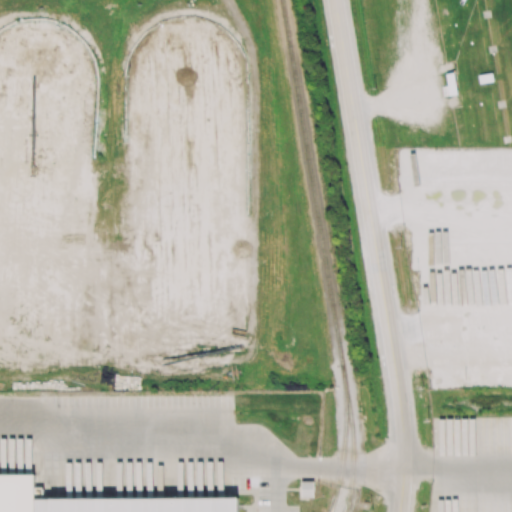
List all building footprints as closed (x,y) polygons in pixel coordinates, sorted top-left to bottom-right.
[(126,71),(129,218),(136,233),(151,246),(167,258),(185,262),(201,262),(221,256),(233,248),(242,236),(249,223),(253,208),(251,66),(246,49),(241,38),(231,27),(220,18),(205,13),(192,10),(179,12),(167,15),(155,20),(146,29),(140,37),(134,45),(130,55),(126,71)] [(101,44),(88,30),(73,17),(62,13),(9,13),(0,16),(0,192),(21,199),(42,199),(60,197),(80,190),(93,180),(101,44)] [(446,75),(449,99),(460,97),(456,74),(446,75)] [(479,77),(480,88),(496,86),(494,75),(479,77)] [(476,146),(475,132),(460,133),(462,147),(476,146)] [(36,511),(36,478),(0,478),(0,511),(36,511)] [(301,483),(302,501),(315,501),(315,483),(301,483)]
